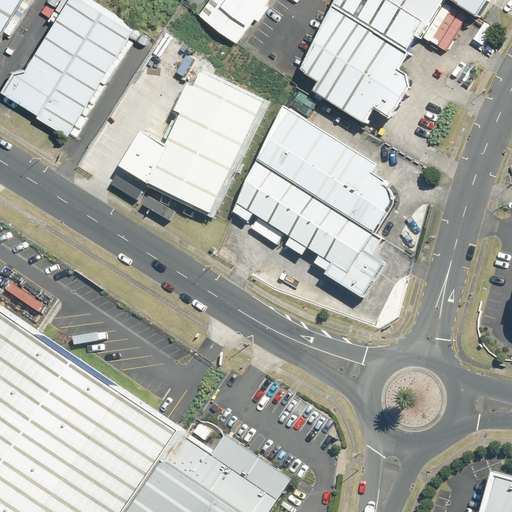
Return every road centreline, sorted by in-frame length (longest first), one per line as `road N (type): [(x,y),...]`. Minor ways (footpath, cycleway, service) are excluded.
road 1 (tertiary): [(279,330),(0,159)]
road 2 (unclassified): [(451,258),(511,87)]
